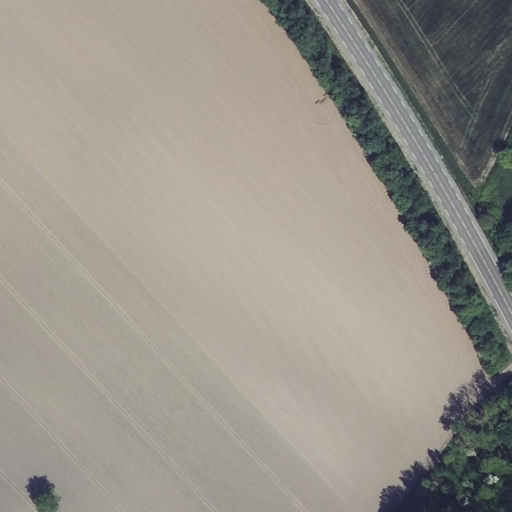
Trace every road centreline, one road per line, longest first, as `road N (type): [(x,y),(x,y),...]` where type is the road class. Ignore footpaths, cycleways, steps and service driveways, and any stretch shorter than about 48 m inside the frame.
road 1 (primary): [(511,314),(325,0)]
road 2 (track): [(403,511),(511,368)]
